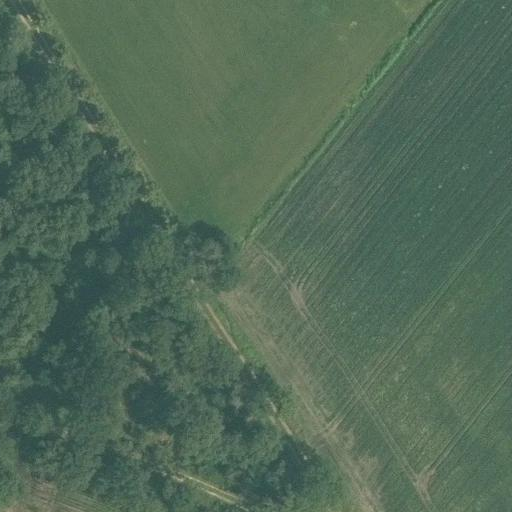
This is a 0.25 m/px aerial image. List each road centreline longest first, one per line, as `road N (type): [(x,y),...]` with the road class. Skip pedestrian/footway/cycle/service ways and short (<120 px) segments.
road 1 (track): [(16,0),(335,511)]
road 2 (track): [(0,423),(247,511)]
